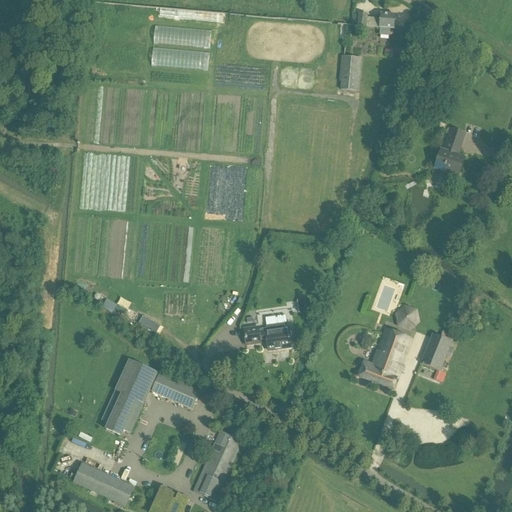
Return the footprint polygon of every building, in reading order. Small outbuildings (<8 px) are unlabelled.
[(367,15),(359,14),(358,27),(380,29),(380,36),(389,37),(390,30),(394,30),(395,16),(381,14),(381,20),(367,19),(367,15)] [(341,90),(357,92),(360,59),(344,58),(341,90)] [(465,135),(451,130),(444,152),(441,151),(435,169),(458,177),(464,159),(457,157),(465,135)] [(297,301),(299,313),(311,312),(309,299),(297,301)] [(396,315),(398,326),(410,330),(418,323),(416,311),(405,307),(396,315)] [(153,333),(157,326),(143,317),(139,324),(153,333)] [(244,330),(246,346),(261,344),(260,341),(267,340),(269,351),(284,349),(285,350),(292,349),(291,342),(290,342),(288,330),(287,330),(287,332),(278,333),(278,332),(266,333),(266,334),(259,335),(258,328),(244,330)] [(363,362),(358,378),(393,390),(412,339),(385,330),(371,365),(363,362)] [(421,365),(440,372),(451,345),(452,343),(433,335),(431,338),(421,365)] [(102,422),(109,425),(106,430),(121,437),(124,431),(130,434),(157,374),(130,362),(102,422)] [(200,393),(160,376),(152,393),(192,411),(196,402),(200,393)] [(193,493),(215,503),(221,499),(246,442),(224,432),(193,493)] [(74,483),(125,507),(134,489),(83,465),(74,483)] [(152,511),(182,511),(187,501),(162,490),(152,511)]
